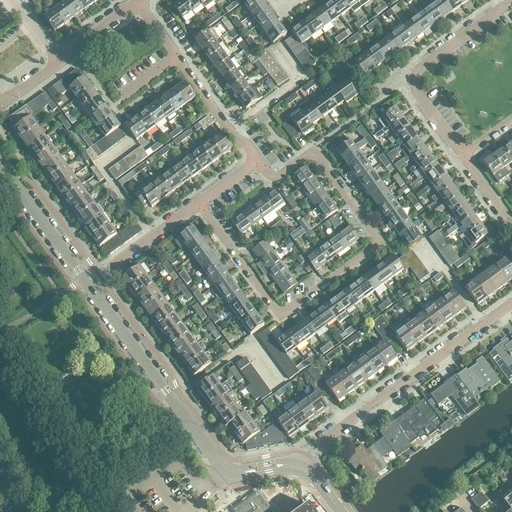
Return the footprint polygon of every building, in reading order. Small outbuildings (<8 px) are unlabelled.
[(74,17),(84,10),(77,0),(69,0),(64,4),(74,17)] [(77,0),(84,10),(94,3),(92,0),(77,0)] [(192,12),(183,0),(173,8),(182,19),(192,12)] [(201,5),(197,0),(183,0),(192,12),(201,5)] [(204,9),(214,2),(212,0),(197,0),(201,5),(204,9)] [(236,0),(231,5),(234,9),(241,4),(237,0),(236,0)] [(251,15),(265,5),(261,0),(251,0),(244,5),(251,15)] [(350,10),(342,0),(333,0),(330,3),(340,17),(350,10)] [(360,3),(357,0),(342,0),(350,10),(353,14),(362,7),(360,3)] [(440,0),(432,6),(442,20),(452,13),(442,0),(440,0)] [(442,0),(452,13),(462,6),(457,0),(442,0)] [(330,3),(320,10),(330,24),(340,17),(330,3)] [(54,11),(64,25),(74,17),(64,4),(54,11)] [(378,8),(382,13),(388,9),(384,4),(378,8)] [(228,13),(234,9),(231,5),(225,9),(228,13)] [(265,5),(251,15),(258,25),(272,15),(265,5)] [(390,10),(394,15),(400,11),(396,6),(390,10)] [(433,27),(442,20),(432,6),(422,13),(433,27)] [(377,16),(382,13),(378,8),(374,11),(377,16)] [(320,31),(330,24),(320,10),(310,17),(320,31)] [(389,18),(394,15),(390,10),(386,14),(389,18)] [(54,32),(64,25),(54,11),(44,18),(54,32)] [(423,34),(433,27),(422,13),(413,20),(423,34)] [(211,19),(214,23),(221,18),(218,14),(211,19)] [(279,25),(272,15),(258,25),(265,35),(279,25)] [(300,24),(311,38),(320,31),(310,17),(300,24)] [(229,32),(233,29),(226,18),(222,21),(229,32)] [(359,22),(362,27),(368,23),(364,18),(359,22)] [(208,27),(214,23),(211,19),(205,23),(208,27)] [(371,24),(375,29),(380,25),(376,20),(371,24)] [(413,41),(423,34),(413,20),(403,27),(413,41)] [(358,30),(362,27),(359,22),(354,25),(358,30)] [(311,38),(300,24),(291,31),(294,36),(297,41),(301,45),(311,38)] [(370,33),(375,29),(371,24),(366,28),(370,33)] [(286,35),(279,25),(265,35),(273,45),(286,35)] [(204,31),(200,26),(195,29),(195,28),(189,32),(194,38),(204,31)] [(393,34),(403,48),(413,41),(403,27),(393,34)] [(195,41),(203,51),(219,39),(212,29),(195,41)] [(238,36),(233,29),(229,32),(234,39),(238,36)] [(343,41),(349,37),(345,32),(339,36),(343,41)] [(394,55),(403,48),(393,34),(383,41),(394,55)] [(352,39),(355,43),(361,39),(357,35),(352,39)] [(297,41),(294,36),(284,43),(288,48),(297,41)] [(338,45),(343,41),(339,36),(335,40),(338,45)] [(249,46),(254,43),(250,37),(245,41),(249,46)] [(223,43),(219,39),(203,51),(210,61),(222,52),(218,46),(223,43)] [(350,47),(355,43),(352,39),(347,42),(350,47)] [(243,51),(248,48),(243,41),(238,44),(243,51)] [(301,45),(297,41),(288,48),(291,52),(301,45)] [(383,41),(374,49),(384,63),(394,55),(383,41)] [(258,48),(254,43),(249,46),(252,52),(258,48)] [(304,50),(301,45),(291,52),(295,57),(304,50)] [(320,51),(323,55),(329,51),(325,46),(320,51)] [(250,61),(255,57),(253,53),(252,54),(248,48),(243,51),(250,61)] [(259,63),(270,54),(266,49),(255,57),(258,60),(259,63)] [(384,63),(374,49),(364,56),(374,70),(384,63)] [(308,55),(304,50),(295,57),(298,62),(308,55)] [(319,59),(323,55),(320,51),(315,54),(319,59)] [(229,61),(222,52),(210,61),(217,71),(229,61)] [(263,67),(274,59),(270,54),(259,63),(263,67)] [(364,77),(374,70),(364,56),(355,62),(349,54),(340,61),(353,79),(361,73),(364,77)] [(311,60),(308,55),(298,62),(302,67),(311,60)] [(274,59),(263,67),(266,72),(277,64),(274,59)] [(258,60),(254,64),(259,70),(263,67),(259,63),(258,60)] [(315,65),(311,60),(302,67),(305,72),(315,65)] [(224,80),(237,71),(229,61),(217,71),(224,80)] [(320,68),(323,72),(329,67),(326,63),(320,68)] [(266,72),(268,75),(270,77),(281,69),(277,64),(266,72)] [(264,78),(268,75),(266,72),(263,67),(259,70),(264,78)] [(79,83),(84,79),(77,69),(71,73),(79,83)] [(273,82),(284,74),(281,69),(270,77),(273,82)] [(244,81),(237,71),(224,80),(231,90),(244,81)] [(74,86),(79,83),(71,73),(67,77),(74,86)] [(288,79),(284,74),(273,82),(277,87),(288,79)] [(69,90),(70,89),(74,86),(67,77),(62,80),(69,90)] [(77,99),(91,88),(84,78),(84,79),(79,83),(74,86),(70,89),(77,99)] [(64,94),(69,90),(62,80),(57,84),(64,94)] [(276,88),(270,80),(266,84),(271,91),(276,88)] [(345,80),(335,88),(346,104),(357,96),(345,80)] [(238,100),(251,91),(244,81),(231,90),(238,100)] [(184,83),(174,91),(185,105),(195,98),(184,83)] [(64,94),(57,84),(52,87),(60,97),(64,94)] [(326,94),(336,108),(344,102),(335,88),(331,84),(323,90),(326,94)] [(59,98),(60,97),(52,87),(47,91),(58,106),(62,103),(59,98)] [(84,109),(99,98),(91,88),(77,99),(84,109)] [(318,100),(328,114),(336,108),(326,94),(323,90),(315,96),(318,100)] [(175,112),(185,105),(174,91),(165,98),(175,112)] [(251,91),(238,100),(246,110),(258,101),(251,91)] [(48,106),(52,103),(45,93),(40,96),(47,106),(48,106)] [(43,109),(47,106),(40,96),(36,100),(43,109)] [(288,106),(294,101),(291,97),(285,102),(288,106)] [(84,109),(91,118),(106,108),(99,98),(84,109)] [(165,119),(175,112),(165,98),(155,105),(165,119)] [(31,103),(38,113),(43,109),(36,100),(31,103)] [(318,100),(309,106),(320,120),(328,114),(318,100)] [(298,107),(301,112),(311,126),(312,126),(320,120),(309,106),(306,102),(298,107)] [(34,116),(38,113),(31,103),(26,106),(34,116)] [(52,103),(48,106),(53,112),(57,109),(52,103)] [(145,112),(156,127),(165,119),(155,105),(145,112)] [(14,131),(31,118),(34,116),(26,106),(8,119),(12,125),(10,126),(14,131)] [(91,118),(98,128),(113,118),(106,108),(91,118)] [(378,139),(391,130),(390,128),(403,118),(396,108),(379,121),(384,129),(375,136),(378,139)] [(156,127),(145,112),(135,119),(146,134),(156,127)] [(313,128),(312,126),(311,126),(301,112),(282,126),(292,140),(301,134),(302,136),(313,128)] [(194,117),(197,122),(202,118),(199,113),(194,117)] [(57,118),(62,125),(66,122),(62,115),(57,118)] [(208,116),(198,124),(201,128),(203,130),(213,123),(208,116)] [(76,122),(73,117),(68,120),(72,125),(76,122)] [(192,125),(197,122),(194,117),(189,121),(192,125)] [(31,118),(14,131),(21,140),(37,128),(31,118)] [(106,138),(109,136),(114,132),(119,128),(120,128),(113,118),(98,128),(105,138),(106,138)] [(390,128),(391,130),(395,135),(388,140),(391,144),(398,139),(397,137),(410,127),(403,118),(390,128)] [(146,134),(135,119),(125,127),(136,141),(146,134)] [(66,122),(62,125),(67,131),(71,128),(66,122)] [(361,127),(356,130),(360,137),(361,136),(363,139),(368,136),(361,127)] [(397,137),(398,139),(402,145),(395,150),(396,151),(393,153),(395,157),(399,154),(398,154),(405,149),(404,147),(417,137),(410,127),(397,137)] [(21,140),(28,150),(45,138),(37,128),(21,140)] [(126,138),(119,128),(114,132),(121,141),(126,138)] [(114,132),(109,136),(116,145),(121,141),(114,132)] [(72,138),(76,144),(81,141),(76,135),(72,138)] [(178,139),(181,143),(186,139),(183,135),(178,139)] [(211,142),(222,157),(232,149),(222,135),(211,142)] [(87,137),(83,139),(90,149),(94,146),(87,136),(87,137)] [(111,148),(116,145),(109,136),(106,138),(105,138),(104,139),(111,148)] [(368,144),(373,141),(369,136),(364,139),(368,144)] [(404,147),(405,149),(409,155),(403,160),(405,163),(412,158),(411,157),(424,147),(417,137),(404,147)] [(52,147),(45,138),(28,150),(35,160),(52,147)] [(106,152),(111,148),(104,139),(99,142),(106,152)] [(81,141),(76,144),(81,151),(85,147),(81,141)] [(377,146),(373,141),(368,144),(372,149),(377,146)] [(511,141),(503,148),(511,161),(511,141)] [(94,146),(102,156),(106,152),(99,142),(94,146)] [(159,142),(154,145),(158,150),(163,146),(159,142)] [(212,164),(222,157),(211,142),(201,150),(212,164)] [(336,152),(344,162),(358,152),(350,142),(336,152)] [(97,159),(102,156),(94,146),(90,149),(89,149),(97,159)] [(59,157),(52,147),(35,160),(42,169),(59,157)] [(136,151),(143,160),(148,157),(141,147),(136,151)] [(411,157),(412,158),(416,164),(410,169),(413,173),(419,168),(418,166),(431,157),(424,147),(411,157)] [(503,169),(505,167),(511,163),(511,164),(511,161),(503,148),(493,155),(503,169)] [(92,163),(97,159),(89,149),(85,153),(90,160),(92,163)] [(158,153),(161,158),(166,154),(163,149),(158,153)] [(202,171),(212,164),(201,150),(191,157),(202,171)] [(138,164),(143,160),(136,151),(131,154),(138,164)] [(358,152),(344,162),(351,172),(365,162),(358,152)] [(90,160),(85,153),(81,156),(86,163),(90,160)] [(134,167),(138,164),(131,154),(127,158),(134,167)] [(382,164),(387,160),(383,155),(378,159),(382,164)] [(503,169),(493,155),(483,163),(493,176),(501,170),(506,177),(509,174),(505,167),(503,169)] [(66,167),(59,157),(42,169),(49,179),(66,167)] [(181,164),(192,179),(202,171),(191,157),(181,164)] [(418,166),(419,168),(423,174),(417,179),(420,183),(426,178),(425,176),(438,166),(431,157),(418,166)] [(127,158),(122,161),(129,170),(134,167),(127,158)] [(391,165),(387,160),(382,164),(386,169),(391,165)] [(129,170),(122,161),(117,165),(125,174),(129,170)] [(358,181),(372,171),(365,162),(351,172),(358,181)] [(137,168),(141,172),(146,168),(143,164),(137,168)] [(182,186),(192,179),(181,164),(171,172),(182,186)] [(125,174),(117,165),(113,168),(120,177),(125,174)] [(95,176),(100,172),(95,166),(90,169),(95,176)] [(425,176),(426,178),(431,184),(424,189),(427,193),(433,188),(432,186),(445,176),(438,166),(425,176)] [(49,179),(56,189),(73,177),(66,167),(49,179)] [(300,188),(313,178),(305,167),(292,176),(300,188)] [(115,181),(120,177),(113,168),(108,171),(115,181)] [(358,181),(365,191),(379,181),(372,171),(358,181)] [(104,179),(100,172),(95,176),(100,182),(104,179)] [(172,193),(182,186),(171,172),(161,179),(172,193)] [(396,183),(401,180),(397,174),(393,178),(396,183)] [(149,183),(151,186),(162,201),(172,193),(161,179),(159,176),(149,183)] [(432,186),(433,188),(438,193),(431,198),(432,200),(452,186),(445,176),(432,186)] [(76,181),(73,177),(56,189),(63,199),(80,186),(85,183),(81,177),(76,181)] [(300,188),(308,198),(321,188),(313,178),(300,188)] [(405,185),(401,180),(396,183),(400,188),(405,185)] [(372,201),(386,191),(379,181),(365,191),(372,201)] [(87,196),(80,186),(63,199),(71,209),(87,196)] [(109,195),(114,192),(109,186),(105,189),(109,195)] [(162,201),(151,186),(141,194),(142,195),(137,199),(144,209),(149,205),(151,208),(162,201)] [(441,212),(448,207),(446,205),(459,195),(452,186),(432,200),(434,202),(440,197),(445,203),(438,208),(437,209),(436,214),(437,215),(441,212)] [(316,209),(329,199),(321,188),(308,198),(316,209)] [(274,190),(263,198),(273,211),(284,203),(274,190)] [(372,201),(379,210),(393,200),(386,191),(372,201)] [(119,199),(114,192),(109,195),(114,202),(119,199)] [(410,203),(415,199),(412,194),(407,197),(410,203)] [(446,205),(448,207),(452,213),(445,218),(448,222),(451,219),(455,217),(453,215),(466,205),(459,195),(446,205)] [(87,196),(71,209),(78,218),(95,206),(87,196)] [(263,198),(252,205),(262,219),(273,211),(263,198)] [(337,210),(329,199),(316,209),(324,220),(337,210)] [(419,204),(415,199),(410,203),(414,208),(419,204)] [(386,220),(400,210),(393,200),(379,210),(386,220)] [(294,201),(288,205),(292,210),(297,206),(294,201)] [(124,215),(128,212),(123,205),(119,208),(124,215)] [(251,227),(262,219),(252,205),(241,213),(251,227)] [(460,224),(474,215),(466,205),(453,215),(455,217),(451,219),(456,225),(446,232),(449,236),(455,232),(455,231),(462,226),(460,224)] [(78,218),(85,228),(102,216),(95,206),(78,218)] [(386,220),(394,230),(407,220),(400,210),(386,220)] [(133,218),(128,212),(124,215),(129,221),(133,218)] [(251,227),(241,213),(230,221),(240,235),(251,227)] [(425,222),(429,218),(426,213),(421,217),(425,222)] [(460,224),(462,226),(466,232),(459,237),(462,241),(469,236),(468,234),(481,225),(474,215),(460,224)] [(92,238),(109,226),(102,216),(85,228),(92,238)] [(333,217),(328,221),(332,226),(337,223),(333,217)] [(433,224),(429,218),(425,222),(428,227),(433,224)] [(304,219),(298,223),(306,233),(311,229),(304,219)] [(401,240),(414,229),(407,220),(394,230),(401,240)] [(328,221),(323,225),(327,230),(333,226),(332,226),(328,221)] [(130,226),(137,235),(142,232),(135,222),(130,226)] [(280,222),(274,226),(278,231),(284,227),(280,222)] [(468,234),(469,236),(462,241),(466,247),(469,251),(476,246),(475,244),(488,235),(481,225),(468,234)] [(99,248),(103,245),(108,242),(112,239),(116,236),(109,226),(92,238),(99,248)] [(133,239),(137,235),(130,226),(126,229),(133,239)] [(338,234),(347,247),(358,239),(349,226),(338,234)] [(301,227),(290,236),(294,242),(306,233),(301,227)] [(179,238),(186,248),(200,238),(193,228),(179,238)] [(121,232),(128,242),(133,239),(126,229),(121,232)] [(414,229),(401,240),(408,250),(422,239),(414,229)] [(438,231),(429,238),(432,243),(442,236),(441,236),(438,231)] [(123,246),(128,242),(121,232),(116,236),(123,246)] [(347,247),(338,234),(327,242),(337,255),(347,247)] [(119,249),(123,246),(116,236),(112,239),(119,249)] [(258,236),(251,241),(254,246),(262,241),(258,236)] [(442,236),(432,243),(436,248),(445,241),(444,240),(442,236)] [(186,248),(194,257),(207,247),(200,238),(186,248)] [(108,242),(115,252),(119,249),(112,239),(108,242)] [(252,251),(260,262),(273,252),(265,241),(252,251)] [(290,241),(284,245),(288,251),(293,246),(290,241)] [(445,241),(436,248),(439,253),(449,246),(445,241)] [(110,255),(115,252),(108,242),(103,245),(110,255)] [(327,242),(316,249),(326,263),(337,255),(327,242)] [(486,242),(480,247),(483,251),(489,247),(486,242)] [(449,246),(439,253),(443,258),(452,251),(449,246)] [(201,267),(214,257),(207,247),(194,257),(201,267)] [(483,251),(480,247),(474,251),(477,256),(483,251)] [(315,271),(326,263),(316,249),(305,258),(315,271)] [(405,263),(415,256),(411,251),(402,258),(405,263)] [(452,251),(443,258),(446,262),(456,255),(452,251)] [(164,259),(159,252),(154,255),(159,262),(164,259)] [(169,261),(173,257),(170,252),(165,255),(169,261)] [(281,262),(273,252),(260,262),(267,272),(281,262)] [(456,255),(446,262),(450,267),(453,265),(459,260),(456,255)] [(466,255),(460,260),(463,264),(470,259),(466,255)] [(300,256),(296,259),(300,265),(305,262),(300,256)] [(393,256),(384,263),(394,277),(403,270),(397,261),(393,256)] [(415,256),(405,263),(409,268),(419,260),(415,256)] [(177,262),(173,257),(169,261),(172,266),(177,262)] [(201,267),(208,277),(222,267),(214,257),(201,267)] [(404,271),(409,268),(405,263),(402,258),(397,261),(403,270),(404,271)] [(494,266),(507,284),(511,280),(511,269),(505,259),(494,266)] [(419,260),(409,268),(412,272),(422,265),(419,260)] [(463,264),(460,260),(453,265),(457,269),(463,264)] [(267,272),(275,283),(289,273),(281,262),(267,272)] [(394,277),(384,263),(374,271),(384,284),(394,277)] [(416,277),(425,270),(422,265),(412,272),(416,277)] [(169,275),(173,272),(169,266),(164,269),(169,275)] [(497,291),(507,284),(494,266),(485,273),(497,291)] [(122,279),(130,289),(147,277),(139,267),(122,279)] [(215,287),(229,276),(222,267),(208,277),(215,287)] [(429,275),(425,270),(416,277),(419,282),(429,275)] [(183,280),(188,277),(184,271),(179,275),(183,280)] [(374,292),(384,284),(374,271),(364,278),(374,292)] [(178,278),(173,272),(169,275),(174,282),(178,278)] [(289,273),(275,283),(283,294),(297,284),(289,273)] [(440,273),(433,279),(436,283),(444,277),(440,273)] [(488,298),(497,291),(485,273),(475,280),(488,298)] [(229,276),(215,287),(222,296),(236,286),(229,276)] [(154,286),(147,277),(130,289),(137,299),(154,286)] [(191,282),(188,277),(183,280),(186,285),(191,282)] [(374,292),(364,278),(354,285),(364,299),(374,292)] [(478,305),(488,298),(475,280),(465,288),(478,305)] [(420,288),(423,292),(430,287),(427,283),(420,288)] [(183,295),(188,292),(183,285),(179,288),(183,295)] [(354,285),(344,292),(355,306),(364,299),(354,285)] [(137,299),(144,309),(161,296),(154,286),(137,299)] [(222,296),(229,306),(243,296),(236,286),(222,296)] [(403,290),(406,295),(412,291),(408,286),(403,290)] [(417,297),(423,292),(420,288),(414,292),(417,297)] [(401,298),(406,295),(403,290),(398,294),(401,298)] [(197,300),(202,296),(198,291),(193,294),(197,300)] [(192,298),(188,292),(183,295),(188,301),(192,298)] [(345,313),(355,306),(344,292),(335,299),(345,313)] [(443,299),(456,316),(466,309),(453,292),(443,299)] [(168,306),(161,296),(144,309),(151,319),(168,306)] [(205,301),(202,296),(197,300),(201,305),(205,301)] [(250,306),(243,296),(229,306),(236,316),(250,306)] [(401,302),(404,306),(411,301),(407,297),(401,302)] [(335,320),(345,313),(335,299),(325,306),(335,320)] [(456,316),(443,299),(433,306),(446,323),(456,316)] [(384,305),(387,309),(392,305),(389,301),(384,305)] [(398,311),(404,306),(401,302),(394,306),(398,311)] [(197,314),(202,311),(197,305),(193,308),(197,314)] [(151,319),(158,328),(175,316),(168,306),(151,319)] [(257,315),(250,306),(236,316),(243,325),(257,315)] [(315,314),(325,327),(335,320),(325,306),(315,314)] [(424,313),(436,330),(446,323),(433,306),(424,313)] [(211,319),(216,316),(212,310),(207,314),(211,319)] [(207,318),(202,311),(197,314),(202,321),(207,318)] [(426,337),(436,330),(424,313),(414,320),(426,337)] [(325,327),(315,314),(305,321),(316,335),(325,327)] [(257,315),(243,325),(250,335),(264,325),(257,315)] [(364,319),(367,323),(373,319),(370,315),(364,319)] [(175,316),(158,328),(165,338),(182,325),(175,316)] [(220,321),(216,316),(211,319),(215,324),(220,321)] [(407,352),(417,345),(404,327),(394,334),(381,316),(376,320),(391,341),(396,338),(407,352)] [(374,349),(387,366),(397,359),(386,345),(391,341),(376,320),(371,324),(384,342),(374,349)] [(414,320),(404,327),(417,345),(426,337),(414,320)] [(306,342),(316,335),(305,321),(296,328),(306,342)] [(212,334),(216,331),(211,324),(207,327),(212,334)] [(165,338),(172,348),(189,335),(182,325),(165,338)] [(296,349),(306,342),(296,328),(286,335),(296,349)] [(261,342),(271,335),(267,329),(257,336),(261,342)] [(344,333),(348,337),(353,333),(350,329),(344,333)] [(225,339),(230,335),(226,330),(221,333),(225,339)] [(221,337),(216,331),(212,334),(216,340),(221,337)] [(351,338),(355,342),(361,337),(358,333),(351,338)] [(196,345),(189,335),(172,348),(179,358),(196,345)] [(234,340),(230,335),(225,339),(229,344),(234,340)] [(265,347),(274,340),(271,335),(261,342),(265,347)] [(276,342),(278,344),(281,349),(285,354),(286,356),(296,349),(286,335),(276,342)] [(349,347),(355,342),(351,338),(345,342),(349,347)] [(265,347),(268,351),(278,344),(276,342),(274,340),(265,347)] [(494,351),(490,355),(511,384),(511,382),(511,342),(508,345),(505,341),(493,350),(494,351)] [(325,347),(328,352),(334,347),(330,343),(325,347)] [(231,351),(226,344),(221,347),(226,354),(231,351)] [(271,356),(281,349),(278,344),(268,351),(271,356)] [(203,355),(196,345),(179,358),(186,367),(203,355)] [(332,352),(335,357),(342,352),(339,347),(332,352)] [(275,361),(285,354),(281,349),(271,356),(275,361)] [(387,366),(374,349),(365,356),(377,373),(387,366)] [(329,361),(335,357),(332,352),(326,357),(329,361)] [(288,358),(286,356),(285,354),(275,361),(278,366),(288,358)] [(203,355),(186,367),(194,377),(211,365),(203,355)] [(367,381),(377,373),(365,356),(355,363),(367,381)] [(305,361),(308,366),(314,362),(311,357),(305,361)] [(282,370),(292,363),(288,358),(278,366),(282,370)] [(458,376),(474,398),(480,393),(481,394),(483,393),(483,392),(492,385),(494,388),(501,383),(483,358),(476,363),(479,366),(469,373),(467,370),(458,376)] [(240,371),(249,364),(245,359),(236,365),(240,371)] [(282,370),(285,375),(295,368),(292,363),(282,370)] [(367,381),(355,363),(345,371),(358,388),(367,381)] [(254,370),(249,364),(240,371),(244,377),(254,370)] [(234,377),(239,373),(234,367),(229,370),(234,377)] [(307,370),(323,391),(328,388),(338,402),(348,395),(335,378),(326,385),(312,367),(307,370)] [(298,373),(295,368),(285,375),(289,380),(298,373)] [(257,375),(254,370),(244,377),(247,381),(257,375)] [(316,392),(306,399),(319,416),(329,409),(318,395),(323,391),(307,370),(302,374),(316,392)] [(345,371),(335,378),(348,395),(358,388),(345,371)] [(243,380),(239,373),(234,377),(239,383),(243,380)] [(260,379),(257,375),(247,381),(250,385),(251,386),(260,379)] [(203,399),(221,386),(213,376),(196,389),(203,399)] [(480,406),(474,398),(458,376),(431,396),(439,406),(453,396),(467,416),(480,406)] [(251,386),(254,391),(264,384),(260,379),(251,386)] [(290,383),(283,388),(286,393),(293,388),(290,383)] [(254,391),(255,391),(258,396),(267,389),(264,384),(254,391)] [(255,391),(254,391),(251,386),(250,385),(246,388),(251,394),(255,391)] [(211,409),(228,396),(221,386),(203,399),(211,409)] [(286,393),(283,388),(276,393),(280,397),(286,393)] [(271,394),(267,389),(258,396),(260,398),(262,401),(271,394)] [(255,391),(251,394),(255,401),(260,398),(258,396),(255,391)] [(211,409),(218,419),(235,406),(228,396),(211,409)] [(274,402),(270,397),(263,403),(266,407),(274,402)] [(296,406),(309,424),(319,416),(306,399),(296,406)] [(394,423),(410,445),(419,438),(418,437),(425,433),(429,438),(438,431),(432,423),(434,421),(428,413),(427,414),(419,404),(394,423)] [(242,416),(242,415),(235,406),(218,419),(225,428),(242,416)] [(267,413),(262,406),(258,409),(263,416),(267,413)] [(299,431),(309,424),(296,406),(286,414),(299,431)] [(242,416),(225,428),(225,429),(228,426),(235,436),(253,423),(245,413),(242,415),(242,416)] [(289,438),(299,431),(286,414),(276,421),(289,438)] [(257,446),(263,445),(262,440),(264,439),(261,434),(265,431),(257,420),(253,423),(235,436),(243,446),(252,439),(257,446)] [(261,434),(264,439),(265,438),(268,443),(282,433),(272,421),(265,426),(267,430),(265,431),(261,434)] [(372,447),(381,459),(388,455),(387,453),(391,450),(397,458),(412,447),(410,445),(394,423),(383,431),(387,436),(372,447)] [(388,468),(381,459),(372,447),(366,452),(362,446),(345,458),(354,471),(360,467),(362,470),(361,470),(364,475),(366,474),(372,483),(371,484),(371,485),(380,478),(378,475),(388,468)] [(508,507),(511,511),(511,492),(508,487),(505,489),(508,493),(501,498),(507,507),(508,507)] [(257,492),(229,511),(305,511),(306,511),(289,488),(266,505),(262,500),(264,499),(262,496),(260,497),(257,492)] [(471,501),(478,510),(488,502),(481,493),(471,501)] [(9,503),(4,507),(7,511),(13,508),(9,503)]
